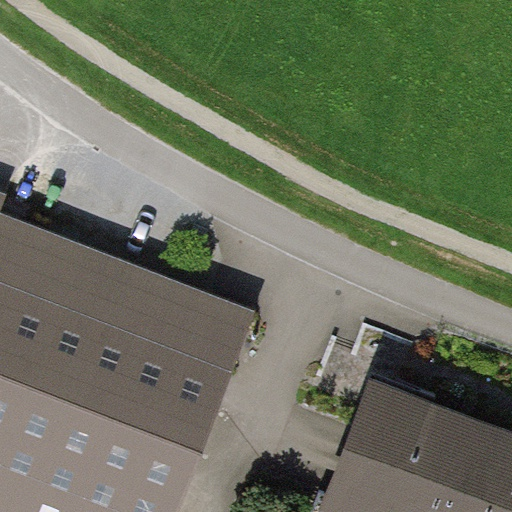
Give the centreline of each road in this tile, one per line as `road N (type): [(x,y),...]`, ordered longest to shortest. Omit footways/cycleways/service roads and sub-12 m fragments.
road 1 (residential): [(0,57),(92,129),(260,218),(511,327)]
road 2 (unknown): [(24,0),(120,69),(347,201),(511,264)]
